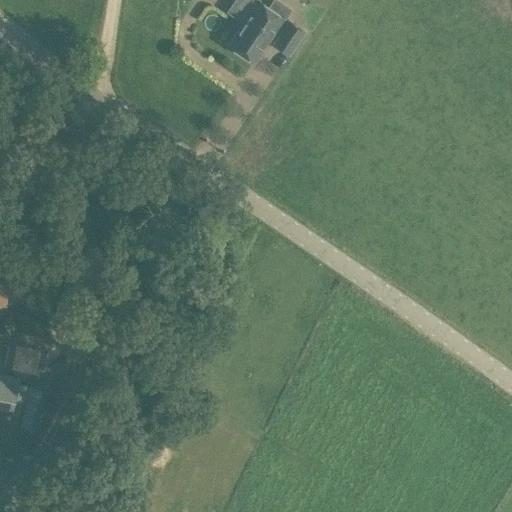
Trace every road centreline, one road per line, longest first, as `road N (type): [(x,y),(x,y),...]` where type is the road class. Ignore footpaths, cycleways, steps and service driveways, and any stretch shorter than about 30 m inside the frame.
road 1 (unclassified): [(511,387),(0,18)]
road 2 (track): [(0,506),(64,413),(80,363),(91,87)]
